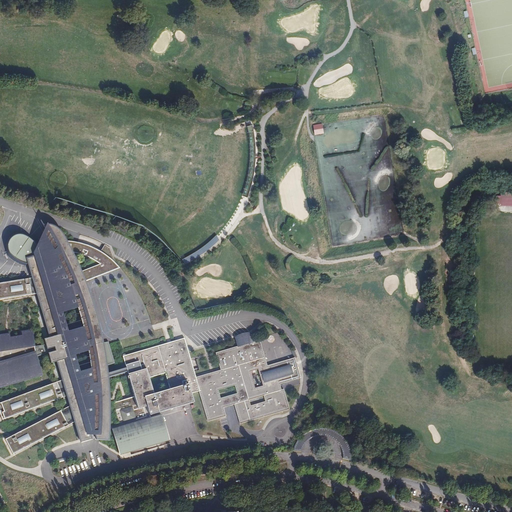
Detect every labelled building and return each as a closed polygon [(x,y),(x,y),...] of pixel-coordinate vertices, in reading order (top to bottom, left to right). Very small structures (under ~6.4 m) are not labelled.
[(322,124),(313,126),(315,135),(324,134),(322,124)] [(251,125),(246,126),(246,129),(247,130),(247,133),(248,136),(248,139),(248,142),(249,146),(249,149),(249,153),(249,156),(249,159),(249,162),(248,165),(248,168),(248,172),(247,174),(246,178),(246,181),(245,184),(244,186),(243,190),(241,196),(246,198),(248,192),(249,188),(250,186),(251,182),(252,179),(253,175),(253,172),(253,169),(254,166),(254,164),(254,161),(254,158),(255,155),(255,152),(254,149),(254,145),(254,144),(254,141),(254,138),(253,133),(252,127),(251,126),(251,125)] [(511,204),(511,193),(501,193),(501,197),(496,197),(496,204),(501,205),(511,204)] [(31,347),(29,332),(20,333),(20,338),(7,340),(7,336),(0,336),(0,383),(39,371),(34,357),(52,354),(60,380),(0,402),(0,419),(0,420),(65,396),(68,406),(3,440),(11,455),(73,422),(79,443),(90,439),(88,434),(92,433),(95,440),(104,441),(105,435),(106,428),(106,421),(106,413),(106,404),(105,385),(104,378),(125,372),(126,376),(125,377),(126,379),(129,378),(138,408),(147,406),(149,415),(193,402),(190,393),(199,391),(208,421),(225,416),(223,407),(244,401),(250,420),(289,409),(283,390),(281,390),(279,384),(292,380),(286,361),(267,366),(260,340),(216,352),(221,370),(195,377),(184,338),(123,356),(126,365),(104,371),(101,351),(100,343),(97,332),(93,317),(88,301),(81,282),(118,268),(109,259),(100,252),(91,248),(81,244),(69,241),(62,241),(57,232),(54,230),(51,227),(45,225),(43,225),(40,224),(61,262),(44,275),(38,255),(39,253),(34,241),(31,239),(29,237),(24,234),(21,233),(18,232),(15,232),(13,232),(10,233),(8,234),(7,236),(5,238),(3,241),(2,244),(2,248),(3,251),(4,255),(7,258),(13,263),(19,265),(27,267),(30,278),(0,283),(0,300),(35,294),(49,344),(31,347)] [(192,254),(183,259),(185,264),(195,259),(203,253),(210,249),(216,243),(219,240),(216,235),(204,246),(192,254)] [(113,403),(114,409),(124,408),(123,401),(113,403)] [(122,419),(135,416),(132,406),(119,410),(122,419)] [(111,430),(119,455),(169,440),(161,416),(111,430)] [(294,448),(293,451),(301,453),(302,450),(302,448),(304,446),(305,444),(307,442),(309,440),(311,439),(313,438),(315,437),(318,436),(320,436),(323,436),(325,436),(328,437),(330,438),(333,439),(335,440),(337,442),(338,444),(340,446),(341,448),(342,451),(342,453),(343,455),(343,457),(342,460),(350,461),(350,458),(350,456),(350,453),(349,450),(349,447),(347,444),(346,442),(344,439),(342,437),(340,435),(338,433),(335,432),(333,430),(330,429),(327,429),(324,428),(321,428),(318,428),(316,429),(313,430),(310,431),(307,432),(305,434),(302,435),(300,438),(298,440),(297,443),(295,445),(294,448)]
